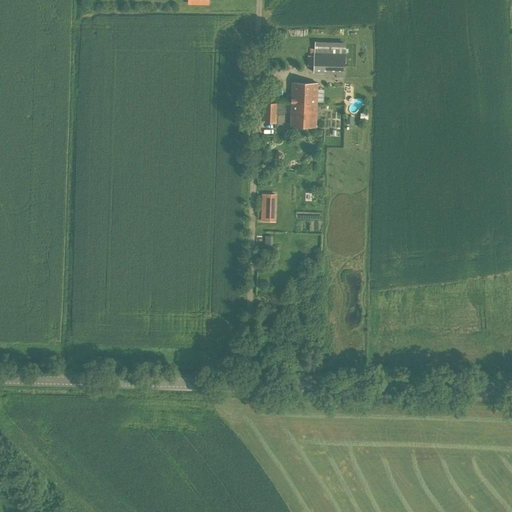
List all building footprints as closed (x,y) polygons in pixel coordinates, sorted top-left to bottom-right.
[(345,78),(346,44),(314,43),(313,73),(336,74),(336,77),(345,78)] [(290,103),(317,104),(317,83),(291,82),(290,103)] [(275,123),(276,103),(264,102),(264,122),(275,123)] [(316,127),(317,104),(290,103),(290,126),(316,127)] [(276,194),(262,194),(261,220),(275,221),(276,194)]
